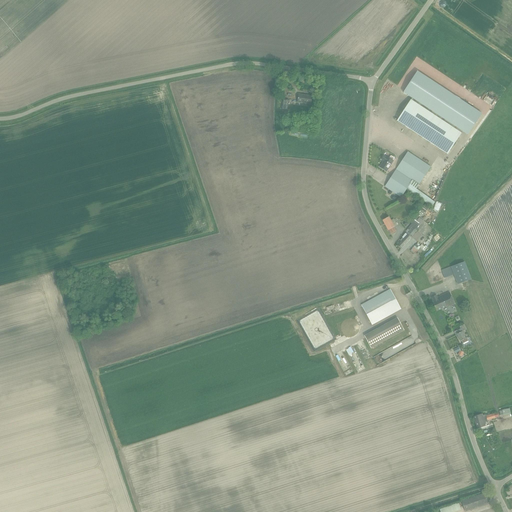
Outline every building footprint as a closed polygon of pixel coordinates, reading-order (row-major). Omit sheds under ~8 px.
[(404,86),(400,91),(406,94),(409,89),(404,86)] [(312,96),(299,94),(298,102),(311,104),(312,96)] [(411,100),(397,121),(447,154),(461,133),(411,100)] [(408,152),(385,187),(401,197),(412,180),(419,185),(431,167),(408,152)] [(384,161),(380,167),(387,172),(395,159),(395,158),(393,157),(392,157),(390,159),(387,157),(386,157),(384,156),(382,160),(384,161)] [(417,215),(406,232),(409,234),(412,236),(418,229),(417,229),(424,220),(417,215)] [(389,230),(390,232),(391,234),(396,231),(394,228),(395,227),(389,217),(382,220),(388,230),(389,230)] [(403,239),(398,245),(401,249),(412,237),(412,236),(409,234),(407,235),(406,234),(406,235),(405,234),(402,238),(403,239)] [(428,237),(423,245),(426,247),(431,239),(428,237)] [(437,237),(432,241),(435,245),(440,240),(437,237)] [(415,247),(414,247),(410,251),(414,254),(418,250),(420,247),(419,246),(417,248),(415,247)] [(443,283),(441,279),(454,274),(458,284),(471,280),(465,262),(414,281),(420,292),(443,283)] [(401,309),(390,289),(361,305),(372,325),(401,309)] [(450,292),(444,295),(437,298),(436,295),(431,297),(433,301),(432,302),(436,311),(446,307),(454,304),(450,292)] [(357,327),(357,326),(357,324),(356,323),(355,322),(354,321),(352,320),(351,320),(350,320),(348,320),(347,320),(346,321),(344,322),(344,323),(343,324),(342,326),(342,327),(342,328),(343,330),(344,331),(344,332),(345,333),(346,334),(348,334),(349,335),(351,335),(352,334),(354,334),(355,333),(356,332),(356,330),(357,329),(357,327)] [(404,330),(399,321),(366,339),(371,348),(404,330)] [(467,330),(464,325),(459,327),(460,329),(454,332),(457,338),(458,337),(460,341),(462,341),(463,344),(468,341),(467,338),(466,338),(462,332),(467,330)] [(342,354),(335,357),(338,364),(345,362),(342,354)] [(486,426),(484,421),(496,418),(494,414),(487,416),(487,418),(484,419),(482,414),(473,417),(477,429),(486,426)] [(499,493),(508,482),(505,480),(497,491),(499,493)] [(462,501),(464,507),(465,511),(488,504),(488,503),(489,502),(486,493),(462,501)]
